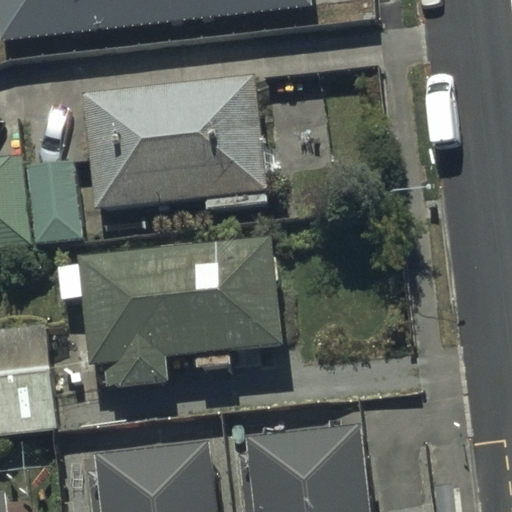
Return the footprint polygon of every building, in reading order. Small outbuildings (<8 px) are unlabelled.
[(313,0),(0,0),(0,12),(3,41),(314,6),(313,0)] [(90,98),(103,212),(276,193),(263,79),(90,98)] [(0,253),(35,250),(25,158),(0,161),(0,253)] [(35,170),(43,246),(89,240),(80,165),(35,170)] [(281,240),(84,260),(85,267),(63,269),(66,303),(89,301),(96,370),(107,369),(110,393),(178,386),(175,360),(203,357),(204,373),(240,370),(238,353),(291,348),(281,240)] [(0,440),(59,435),(53,373),(0,377),(0,440)] [(252,511),(382,511),(374,432),(259,444),(261,459),(247,460),(252,511)] [(100,511),(230,511),(223,449),(108,462),(110,477),(97,478),(100,511)] [(0,511),(14,511),(12,495),(0,496),(0,511)]
